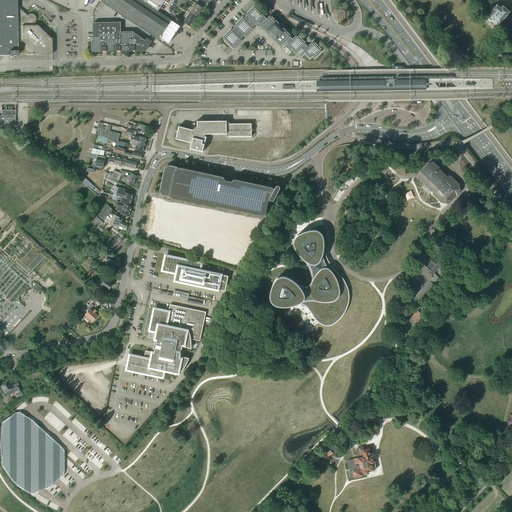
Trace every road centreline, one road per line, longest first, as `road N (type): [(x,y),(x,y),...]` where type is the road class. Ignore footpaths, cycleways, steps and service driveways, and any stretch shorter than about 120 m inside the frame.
road 1 (tertiary): [(161,155),(274,171),(350,129),(418,138),(455,120)]
road 2 (tertiary): [(0,361),(108,333),(143,189),(161,155)]
road 3 (unclassified): [(81,63),(181,60),(227,0)]
road 4 (residential): [(166,106),(326,105)]
road 5 (primary): [(363,0),(455,120)]
road 6 (primary): [(463,114),(377,0)]
road 7 (residential): [(166,106),(27,104)]
